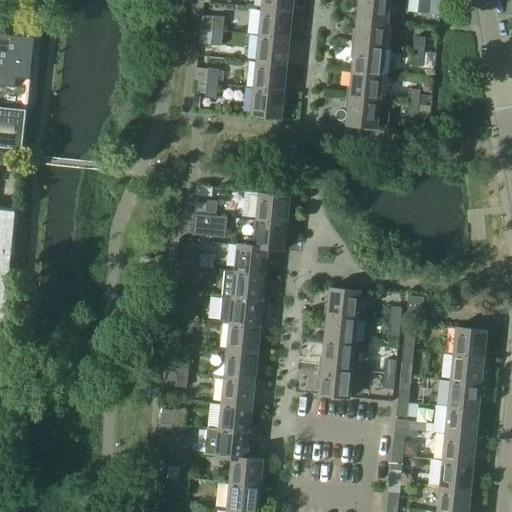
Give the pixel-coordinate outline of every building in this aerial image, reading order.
[(263,0),(263,9),(294,12),(294,0),(263,0)] [(360,0),(358,18),(389,21),(391,0),(360,0)] [(419,0),(419,12),(429,13),(429,0),(419,0)] [(263,9),(260,35),(291,38),(294,12),(263,9)] [(215,16),(214,30),(224,31),(225,17),(215,16)] [(358,18),(356,44),(387,48),(389,21),(358,18)] [(224,31),(214,30),(212,44),(222,45),(224,31)] [(0,146),(23,148),(30,87),(34,38),(0,33),(0,146)] [(260,35),(257,61),(288,64),(291,38),(260,35)] [(416,36),(415,51),(425,52),(426,37),(416,36)] [(356,44),(353,71),(384,74),(387,48),(356,44)] [(425,52),(415,51),(413,65),(423,66),(425,52)] [(257,61),(255,88),(286,91),(288,64),(257,61)] [(210,68),(208,82),(218,84),(220,69),(210,68)] [(353,71),(350,97),(382,100),(384,74),(353,71)] [(218,84),(208,82),(207,97),(217,98),(218,84)] [(286,91),(255,88),(252,115),(283,118),(286,91)] [(411,88),(409,103),(419,104),(421,90),(411,88)] [(350,97),(348,125),(389,129),(392,101),(382,100),(350,97)] [(419,104),(409,103),(408,117),(418,118),(419,104)] [(260,192),(257,220),(288,223),(291,196),(260,192)] [(208,200),(207,215),(217,216),(218,201),(208,200)] [(0,319),(5,320),(5,314),(8,314),(19,209),(0,206),(0,319)] [(195,213),(193,234),(226,237),(228,217),(217,216),(207,215),(195,213)] [(257,220),(255,245),(255,246),(270,247),(269,249),(285,250),(288,223),(257,220)] [(239,243),(236,271),(267,274),(269,249),(270,247),(255,246),(255,245),(239,243)] [(179,250),(178,265),(200,267),(201,253),(179,250)] [(178,265),(177,276),(189,277),(188,280),(198,281),(200,267),(178,265)] [(236,271),(226,270),(223,296),(264,300),(267,274),(236,271)] [(331,287),(328,314),(359,317),(362,290),(331,287)] [(425,297),(410,295),(408,313),(423,315),(425,297)] [(264,300),(223,296),(221,322),(231,323),(262,326),(264,300)] [(174,303),(172,317),(184,319),(194,320),(196,305),(174,303)] [(392,306),(391,321),(401,322),(402,307),(392,306)] [(328,314),(325,341),(356,344),(359,317),(328,314)] [(194,320),(184,319),(183,333),(193,334),(194,320)] [(401,322),(391,321),(389,335),(399,336),(401,322)] [(231,323),(228,350),(259,353),(262,326),(231,323)] [(457,326),(454,354),(485,357),(488,330),(457,326)] [(406,334),(404,349),(414,350),(416,335),(406,334)] [(325,341),(323,367),(354,370),(366,371),(368,345),(356,344),(325,341)] [(414,350),(404,349),(403,363),(413,364),(414,350)] [(228,350),(226,376),(256,379),(259,353),(228,350)] [(485,357),(454,354),(451,380),(489,384),(490,367),(484,367),(485,357)] [(180,357),(179,372),(189,373),(190,358),(180,357)] [(387,359),(386,373),(396,374),(397,360),(387,359)] [(354,370),(323,367),(320,394),(351,397),(354,370)] [(189,373),(179,372),(177,386),(187,387),(189,373)] [(396,374),(386,373),(384,387),(394,388),(396,374)] [(226,376),(223,402),(254,405),(256,379),(226,376)] [(489,384),(451,380),(449,406),(480,410),(481,400),(487,400),(489,384)] [(400,387),(399,401),(409,402),(410,388),(400,387)] [(409,402),(399,401),(398,415),(408,416),(409,402)] [(223,402),(220,429),(251,432),(254,405),(223,402)] [(449,406),(446,433),(477,436),(480,410),(449,406)] [(175,410),(174,424),(184,425),(185,411),(175,410)] [(397,420),(396,427),(417,430),(425,430),(426,423),(397,420)] [(184,425),(174,424),(172,438),(182,440),(184,425)] [(417,430),(396,427),(395,435),(417,437),(417,430)] [(208,428),(206,454),(218,455),(218,456),(234,458),(234,457),(248,458),(248,457),(251,432),(220,429),(208,428)] [(446,433),(443,459),(474,462),(477,436),(446,433)] [(395,440),(393,454),(403,455),(405,441),(395,440)] [(403,455),(393,454),(392,469),(402,470),(403,455)] [(234,458),(231,483),(262,486),(264,459),(248,457),(248,458),(234,457),(234,458)] [(443,459),(441,485),(472,489),(474,462),(443,459)] [(182,464),(180,478),(190,479),(192,465),(182,464)] [(190,479),(180,478),(179,492),(189,493),(190,479)] [(231,483),(228,510),(254,511),(258,511),(262,486),(231,483)] [(441,485),(438,511),(439,511),(469,511),(472,489),(441,485)] [(390,492),(388,507),(398,508),(400,493),(390,492)]
